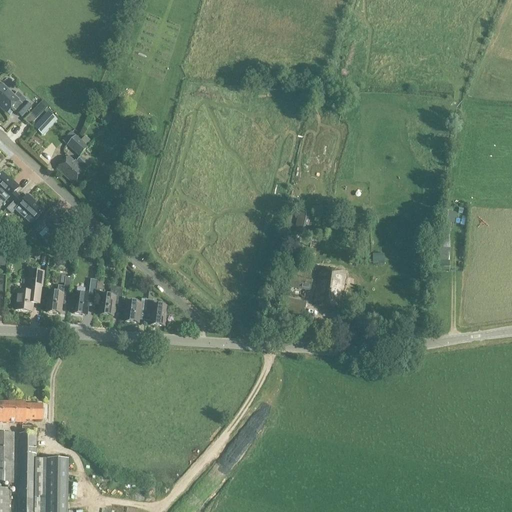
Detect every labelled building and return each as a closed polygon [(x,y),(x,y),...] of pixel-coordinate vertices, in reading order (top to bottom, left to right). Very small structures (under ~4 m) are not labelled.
[(6,114),(12,108),(16,113),(22,117),(31,108),(25,103),(27,101),(18,93),(14,97),(2,86),(0,87),(0,106),(1,107),(0,109),(6,114)] [(30,126),(48,108),(41,101),(23,118),(30,126)] [(42,136),(54,121),(46,115),(43,119),(41,117),(36,124),(39,126),(35,131),(42,136)] [(79,158),(88,148),(76,137),(67,146),(79,158)] [(52,156),(56,154),(51,146),(47,149),(52,156)] [(81,158),(75,164),(69,158),(58,170),(74,186),(85,174),(84,173),(90,167),(81,158)] [(2,174),(0,175),(0,190),(1,189),(9,197),(7,200),(12,205),(19,197),(15,193),(18,189),(2,174)] [(25,219),(31,225),(43,212),(27,197),(23,201),(19,197),(12,205),(7,210),(12,215),(19,207),(28,215),(25,219)] [(294,236),(307,238),(311,214),(298,212),(294,236)] [(55,234),(54,236),(60,241),(70,231),(69,231),(70,229),(69,227),(68,226),(67,225),(65,225),(64,226),(54,217),(51,220),(46,215),(40,222),(39,221),(32,229),(40,236),(47,227),(55,234)] [(289,252),(291,243),(279,240),(277,250),(289,252)] [(372,254),(372,264),(381,263),(380,254),(372,254)] [(437,263),(437,272),(450,271),(450,262),(437,263)] [(313,306),(338,311),(345,273),(321,268),(313,306)] [(32,314),(33,304),(40,305),(44,273),(30,271),(28,293),(17,292),(15,311),(32,314)] [(289,289),(311,292),(313,282),(291,278),(289,289)] [(61,315),(63,302),(69,303),(70,292),(72,279),(66,279),(64,288),(59,287),(58,293),(50,292),(47,313),(61,315)] [(89,295),(96,296),(98,282),(91,281),(89,295)] [(121,306),(122,292),(123,289),(117,289),(118,288),(111,288),(110,297),(102,296),(99,316),(114,318),(115,306),(121,306)] [(90,296),(76,295),(73,315),(87,317),(90,296)] [(306,304),(280,299),(277,312),(303,318),(306,304)] [(141,312),(147,313),(149,301),(141,301),(141,304),(127,303),(125,323),(139,325),(141,312)] [(154,302),(149,301),(147,313),(152,314),(151,326),(165,328),(167,308),(154,306),(154,302)] [(26,422),(42,422),(42,406),(26,406),(26,404),(0,403),(0,423),(26,424),(26,422)] [(14,434),(0,433),(0,483),(14,484),(14,434)] [(17,511),(67,511),(69,461),(36,461),(36,435),(19,435),(17,511)] [(0,511),(9,511),(10,490),(0,490),(0,511)]
